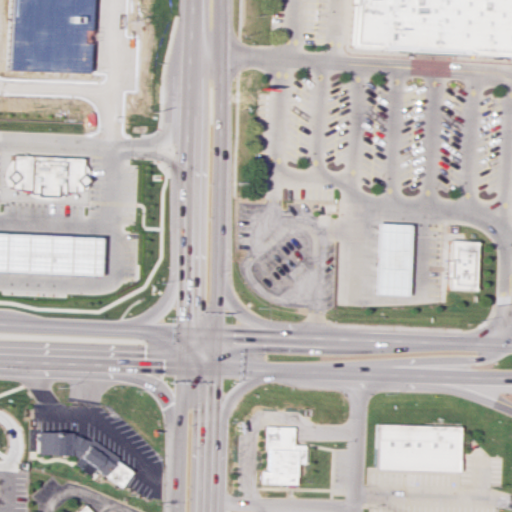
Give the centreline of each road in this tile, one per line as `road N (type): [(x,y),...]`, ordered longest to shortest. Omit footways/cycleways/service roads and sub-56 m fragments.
road 1 (trunk): [(0,356),(511,378)]
road 2 (primary): [(196,0),(175,511)]
road 3 (trunk): [(511,338),(0,321)]
road 4 (primary): [(206,511),(220,0)]
road 5 (trunk): [(0,371),(147,382),(169,413),(177,471)]
road 6 (trunk): [(189,185),(174,191),(163,301),(144,319),(101,326)]
road 7 (trunk): [(207,492),(219,477),(229,395),(277,367)]
road 8 (trunk): [(368,374),(509,338)]
